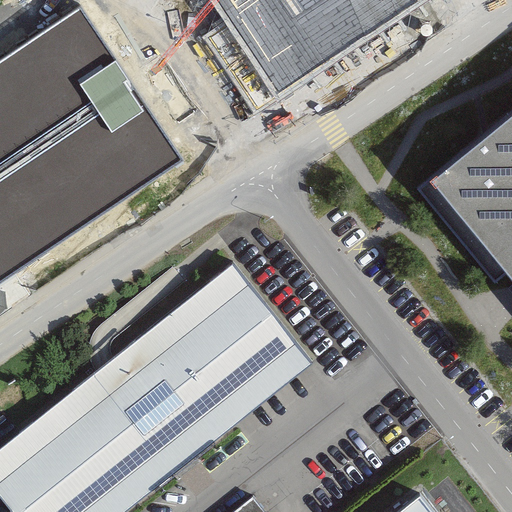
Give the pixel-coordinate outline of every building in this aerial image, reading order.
[(209,0),(277,101),(428,0),(209,0)] [(80,8),(0,60),(0,283),(183,161),(80,8)] [(430,175),(416,187),(431,204),(446,223),(462,242),(476,260),(477,261),(492,278),(505,267),(511,275),(511,282),(507,287),(511,293),(511,108),(467,145),(449,160),(430,175)] [(233,259),(0,444),(0,494),(14,511),(121,511),(314,360),(233,259)] [(444,511),(426,488),(395,511),(444,511)] [(266,511),(254,495),(231,511),(266,511)]
